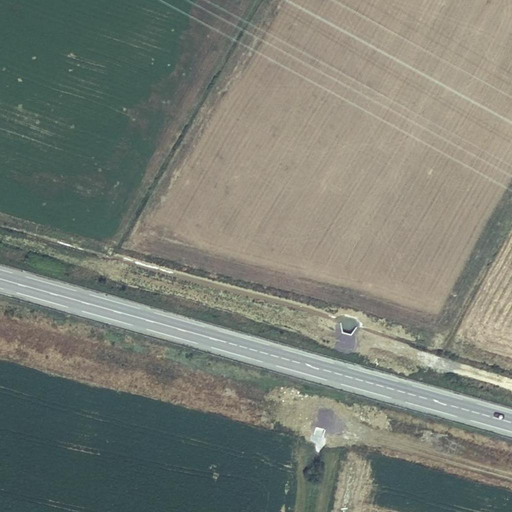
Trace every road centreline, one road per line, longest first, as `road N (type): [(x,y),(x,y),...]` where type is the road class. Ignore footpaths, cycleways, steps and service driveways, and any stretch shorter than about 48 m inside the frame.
road 1 (motorway): [(0,308),(511,445)]
road 2 (motorway): [(511,407),(0,272)]
